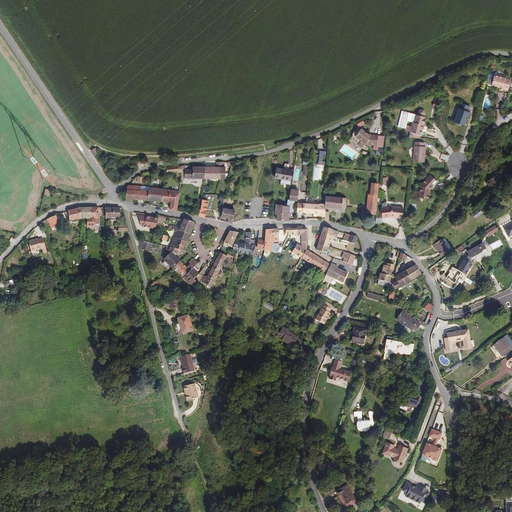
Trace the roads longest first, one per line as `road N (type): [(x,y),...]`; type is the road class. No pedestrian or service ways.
road 1 (unclassified): [(113,197),(138,169),(274,150),(468,59),(511,55)]
road 2 (tertiary): [(322,511),(310,487),(301,419),(313,367),(364,271),(366,235)]
road 3 (residential): [(181,427),(124,206)]
road 4 (tertiary): [(0,25),(113,197)]
road 5 (residential): [(511,117),(483,139),(442,213),(396,243)]
road 6 (residential): [(396,243),(435,292),(437,313),(425,340),(438,384)]
road 7 (tertiary): [(366,235),(310,222),(221,225)]
road 8 (unclassified): [(113,197),(53,212),(0,259)]
